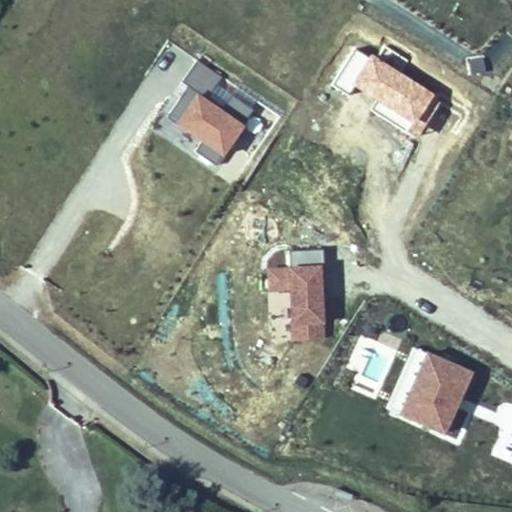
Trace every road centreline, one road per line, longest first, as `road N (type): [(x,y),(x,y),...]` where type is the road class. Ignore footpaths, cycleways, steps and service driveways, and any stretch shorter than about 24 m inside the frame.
road 1 (tertiary): [(300,511),(110,398),(0,308)]
road 2 (unknown): [(0,295),(149,78)]
road 3 (residential): [(511,348),(391,273)]
